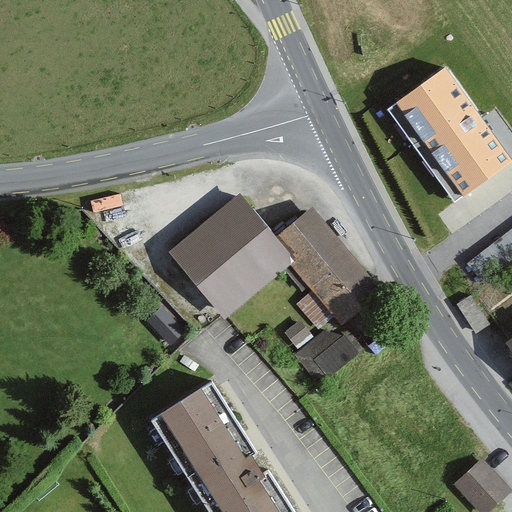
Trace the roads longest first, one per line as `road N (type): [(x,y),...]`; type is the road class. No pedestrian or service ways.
road 1 (secondary): [(324,110),(411,281),(511,422)]
road 2 (secondary): [(0,182),(123,164),(324,110)]
road 3 (residential): [(321,511),(203,345)]
road 4 (secondary): [(272,0),(324,110)]
